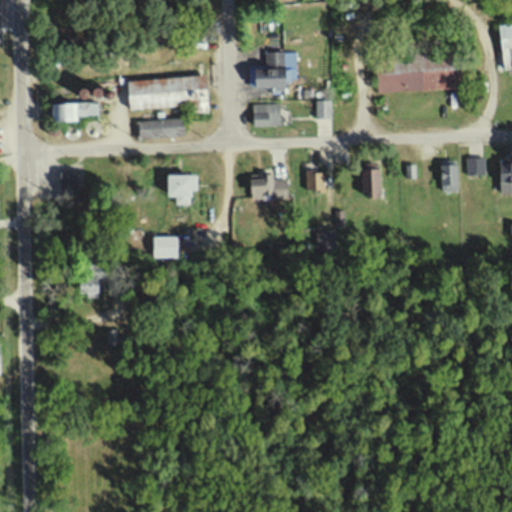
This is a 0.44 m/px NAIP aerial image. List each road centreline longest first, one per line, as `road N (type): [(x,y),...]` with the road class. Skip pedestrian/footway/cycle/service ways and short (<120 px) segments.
road 1 (secondary): [(28,511),(16,0)]
road 2 (residential): [(228,144),(511,135)]
road 3 (residential): [(20,155),(228,144)]
road 4 (residential): [(228,144),(224,0)]
